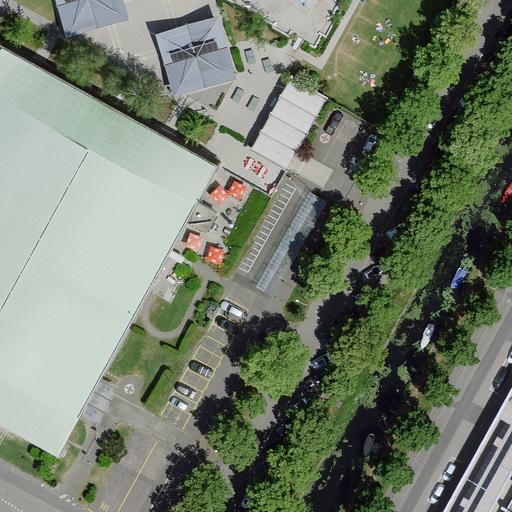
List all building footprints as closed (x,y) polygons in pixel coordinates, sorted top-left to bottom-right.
[(59,0),(69,31),(106,21),(100,2),(105,0),(59,0)] [(179,29),(184,48),(166,54),(177,91),(232,74),(215,18),(179,29)] [(0,423),(58,455),(174,248),(188,222),(205,232),(216,213),(197,202),(220,160),(0,38),(0,423)] [(326,98),(290,78),(270,114),(287,123),(277,140),(296,151),(326,98)] [(464,480),(446,511),(482,511),(492,495),(464,480)] [(511,511),(511,481),(494,511),(511,511)]
